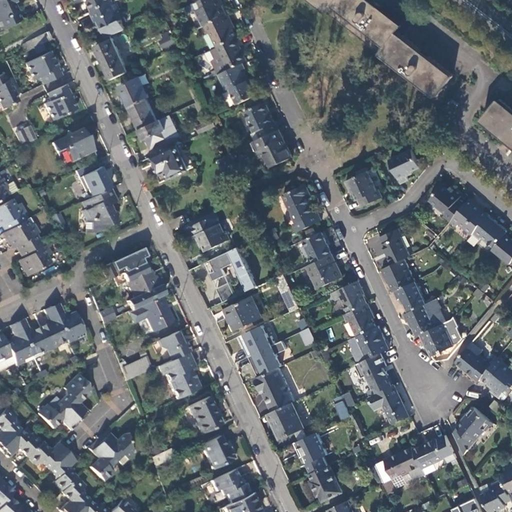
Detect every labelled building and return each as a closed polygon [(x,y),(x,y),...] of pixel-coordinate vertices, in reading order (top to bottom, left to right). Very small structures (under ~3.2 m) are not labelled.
[(15,0),(0,0),(0,26),(1,29),(22,20),(14,3),(16,2),(15,0)] [(86,0),(92,12),(114,1),(113,0),(86,0)] [(197,11),(204,26),(205,26),(229,15),(224,5),(221,4),(219,1),(220,0),(201,0),(200,1),(190,6),(193,13),(197,11)] [(311,0),(438,96),(455,74),(399,31),(402,28),(401,21),(373,0),(311,0)] [(120,10),(116,1),(114,1),(92,12),(97,21),(99,20),(108,37),(126,29),(118,11),(120,10)] [(230,15),(229,15),(205,26),(208,33),(211,32),(218,47),(238,38),(234,30),(236,30),(230,15)] [(156,36),(161,49),(174,44),(168,31),(156,36)] [(37,46),(51,40),(47,32),(34,38),(37,46)] [(240,37),(238,38),(218,47),(213,50),(217,58),(213,60),(219,74),(229,70),(244,63),(248,61),(241,47),(244,45),(240,37)] [(112,79),(128,72),(112,38),(96,46),(112,79)] [(33,76),(55,65),(48,52),(24,64),(28,73),(31,75),(33,76)] [(186,63),(184,60),(180,62),(186,74),(190,72),(186,63)] [(244,63),(229,70),(219,74),(228,91),(231,90),(238,104),(259,95),(254,85),(251,86),(249,81),(250,80),(246,72),(248,71),(244,63)] [(60,76),(55,65),(33,76),(35,77),(38,78),(41,85),(60,76)] [(0,91),(11,87),(4,73),(0,75),(0,91)] [(147,98),(150,97),(140,77),(120,86),(129,107),(147,98)] [(43,84),(46,91),(61,86),(59,79),(43,84)] [(48,115),(57,118),(76,109),(64,85),(46,94),(49,101),(44,104),(48,115)] [(11,87),(0,91),(0,105),(2,109),(18,102),(11,87)] [(158,121),(147,98),(129,107),(140,129),(158,121)] [(511,109),(499,99),(482,120),(510,144),(511,145),(511,109)] [(208,111),(203,100),(196,103),(201,114),(208,111)] [(261,138),(280,130),(277,122),(275,123),(266,102),(245,111),(254,132),(257,131),(261,138)] [(162,119),(158,121),(140,129),(145,140),(147,139),(152,149),(170,140),(166,130),(167,130),(163,122),(169,119),(168,118),(163,120),(162,119)] [(216,127),(212,119),(196,127),(199,135),(216,127)] [(29,143),(35,140),(29,126),(23,130),(29,143)] [(64,148),(70,161),(92,151),(81,129),(50,143),(55,153),(64,148)] [(23,146),(29,143),(23,130),(17,132),(23,146)] [(284,139),(280,130),(261,138),(256,141),(252,143),(259,157),(266,154),(272,167),(292,157),(287,144),(285,145),(283,140),(284,139)] [(256,141),(261,138),(257,131),(254,132),(252,133),(256,141)] [(419,135),(422,141),(430,137),(427,132),(419,135)] [(175,146),(150,158),(158,176),(166,173),(169,179),(186,171),(175,146)] [(390,160),(401,184),(410,180),(407,175),(422,168),(413,149),(390,160)] [(75,171),(88,199),(110,188),(100,167),(98,168),(95,161),(75,171)] [(357,177),(369,172),(367,168),(356,174),(357,177)] [(378,191),(369,172),(357,177),(346,182),(350,190),(352,189),(358,201),(359,200),(362,208),(384,197),(380,190),(378,191)] [(11,182),(5,186),(7,188),(2,191),(5,197),(16,191),(11,182)] [(294,224),(298,231),(322,221),(318,213),(317,214),(309,196),(311,195),(306,185),(284,195),(297,223),(294,224)] [(451,222),(464,206),(458,200),(463,195),(457,189),(453,193),(450,192),(443,186),(431,201),(447,214),(445,216),(451,222)] [(116,201),(110,188),(88,199),(81,202),(84,209),(81,210),(85,219),(85,232),(94,233),(107,227),(107,228),(116,223),(115,219),(114,219),(113,220),(112,218),(114,212),(111,211),(108,205),(116,201)] [(476,205),(470,200),(464,206),(451,222),(457,227),(460,223),(474,234),(475,233),(490,215),(481,208),(477,204),(476,205)] [(24,221),(21,215),(24,214),(19,205),(14,207),(11,201),(0,206),(0,227),(5,225),(8,230),(24,221)] [(50,217),(54,226),(62,222),(58,213),(50,217)] [(185,215),(171,222),(175,230),(189,223),(185,215)] [(497,221),(490,215),(475,233),(481,239),(483,238),(495,248),(507,234),(509,231),(497,221)] [(191,227),(195,235),(197,234),(206,251),(229,240),(225,232),(224,233),(216,216),(191,227)] [(33,225),(29,218),(24,221),(28,228),(33,225)] [(21,251),(38,241),(35,236),(38,234),(33,225),(28,228),(24,221),(8,230),(2,233),(11,249),(18,246),(21,251)] [(406,259),(411,257),(401,237),(403,236),(400,229),(381,238),(384,244),(383,245),(392,265),(406,259)] [(333,255),(322,232),(304,240),(315,263),(333,255)] [(507,234),(495,248),(494,250),(511,264),(511,263),(511,238),(507,234)] [(41,247),(38,241),(21,251),(25,257),(18,261),(28,276),(49,264),(46,257),(50,255),(44,245),(41,247)] [(223,268),(235,263),(249,291),(259,286),(240,247),(213,259),(211,260),(216,271),(211,273),(214,281),(227,275),(223,268)] [(143,264),(147,262),(142,249),(120,259),(125,272),(143,264)] [(315,263),(308,267),(318,289),(345,277),(340,266),(337,268),(335,264),(338,262),(334,254),(333,255),(315,263)] [(120,259),(110,264),(116,276),(125,272),(120,259)] [(417,281),(406,259),(392,265),(383,270),(387,278),(389,278),(395,292),(417,281)] [(116,276),(110,264),(101,268),(106,281),(112,278),(116,276)] [(112,278),(116,287),(119,285),(131,310),(140,306),(160,297),(164,295),(155,276),(153,276),(150,270),(147,272),(143,264),(125,272),(116,276),(112,278)] [(285,274),(276,279),(291,313),(301,308),(286,277),(285,274)] [(360,281),(334,293),(338,301),(342,299),(349,313),(369,304),(365,294),(362,289),(364,288),(360,281)] [(428,304),(417,281),(395,292),(399,300),(403,298),(410,313),(428,304)] [(230,282),(218,288),(224,302),(237,297),(230,282)] [(172,322),(160,297),(140,306),(152,331),(172,322)] [(263,317),(254,297),(228,309),(232,316),(227,319),(233,332),(263,317)] [(410,313),(404,315),(408,323),(412,321),(419,336),(422,334),(447,323),(441,310),(442,309),(437,300),(428,304),(410,313)] [(369,304),(349,313),(345,315),(349,323),(352,321),(359,336),(378,327),(374,319),(376,318),(372,310),(369,304)] [(58,305),(52,308),(67,342),(68,344),(75,341),(75,340),(84,336),(74,314),(64,318),(58,305)] [(52,308),(51,306),(42,310),(48,324),(40,327),(51,351),(59,347),(58,346),(67,342),(52,308)] [(291,313),(289,313),(297,330),(299,329),(307,325),(308,324),(301,308),(291,313)] [(111,309),(98,314),(103,324),(115,318),(111,309)] [(459,325),(455,317),(452,320),(447,323),(422,334),(433,357),(455,346),(459,344),(463,338),(458,327),(459,325)] [(33,359),(51,351),(40,327),(29,332),(22,319),(16,322),(33,359)] [(16,367),(33,359),(16,322),(7,327),(13,340),(5,343),(11,356),(14,364),(16,367)] [(307,325),(299,329),(302,335),(303,335),(308,345),(316,341),(307,325)] [(359,336),(350,340),(354,349),(353,352),(359,364),(368,359),(381,353),(385,351),(390,349),(386,341),(387,341),(385,336),(380,326),(378,327),(359,336)] [(183,345),(177,332),(158,340),(161,349),(167,351),(171,360),(188,353),(184,344),(183,345)] [(5,343),(1,334),(0,333),(0,370),(14,364),(11,356),(5,343)] [(255,352),(261,365),(279,356),(269,334),(240,347),(245,357),(255,352)] [(483,352),(472,343),(456,362),(479,382),(482,379),(492,367),(479,356),(483,352)] [(320,348),(313,352),(316,358),(323,355),(322,354),(320,348)] [(188,353),(171,360),(157,367),(162,377),(166,375),(169,382),(192,372),(191,370),(195,368),(188,353)] [(359,364),(356,365),(363,378),(367,376),(376,394),(394,386),(387,371),(385,368),(388,366),(381,353),(368,359),(359,364)] [(507,358),(502,354),(498,359),(503,363),(507,358)] [(147,357),(141,359),(125,366),(121,368),(126,381),(151,369),(147,357)] [(498,359),(492,367),(482,379),(489,385),(490,384),(494,387),(490,391),(499,398),(505,392),(509,396),(511,391),(511,370),(503,363),(498,359)] [(295,402),(279,367),(255,379),(262,393),(264,392),(266,396),(266,398),(273,412),(293,403),(295,402)] [(198,390),(192,372),(169,382),(175,400),(198,390)] [(79,422),(88,414),(77,404),(88,393),(84,384),(77,376),(62,390),(65,392),(64,396),(59,402),(79,422)] [(395,385),(394,386),(376,394),(370,397),(376,410),(386,406),(393,421),(395,424),(410,417),(400,396),(395,385)] [(15,397),(19,392),(14,387),(10,392),(15,397)] [(505,392),(499,398),(503,402),(509,396),(505,392)] [(197,437),(224,424),(211,396),(184,409),(197,437)] [(351,416),(344,401),(338,405),(345,420),(351,416)] [(79,422),(59,402),(52,408),(48,408),(46,405),(36,414),(51,429),(60,421),(70,431),(79,422)] [(273,412),(271,413),(283,438),(305,427),(293,403),(273,412)] [(15,417),(6,407),(2,411),(0,413),(0,447),(18,431),(13,426),(12,420),(15,417)] [(453,434),(464,456),(492,423),(474,408),(458,427),(459,427),(453,434)] [(23,436),(18,431),(0,447),(0,450),(8,458),(17,449),(26,458),(41,443),(32,434),(29,437),(23,436)] [(115,442),(105,432),(97,440),(116,460),(121,465),(126,460),(132,455),(126,434),(120,436),(115,442)] [(318,432),(295,443),(301,456),(304,454),(312,471),(310,473),(311,475),(329,467),(324,458),(329,455),(318,432)] [(437,439),(414,450),(423,469),(446,458),(448,463),(457,459),(446,436),(438,440),(437,439)] [(200,446),(211,470),(234,459),(229,448),(226,449),(220,437),(200,446)] [(107,469),(116,460),(97,440),(87,449),(96,459),(88,468),(103,483),(112,474),(107,469)] [(69,450),(60,441),(49,452),(41,443),(26,458),(34,467),(37,464),(43,464),(48,470),(69,450)] [(414,450),(413,448),(375,466),(383,484),(393,480),(397,488),(426,475),(423,469),(414,450)] [(69,450),(48,470),(54,476),(54,480),(51,484),(59,493),(74,478),(65,469),(77,459),(69,450)] [(152,455),(155,465),(175,459),(172,450),(152,455)] [(343,492),(330,466),(329,467),(311,475),(314,481),(312,482),(319,496),(321,495),(324,501),(343,492)] [(242,485),(234,469),(209,481),(214,492),(217,490),(220,496),(223,495),(228,505),(251,494),(246,483),(242,485)] [(511,470),(501,476),(502,480),(509,493),(511,491),(511,470)] [(74,478),(59,493),(68,502),(59,511),(74,511),(87,500),(82,495),(81,490),(84,488),(74,478)] [(465,478),(457,482),(460,489),(468,485),(465,478)] [(393,480),(383,484),(388,494),(398,489),(397,488),(393,480)] [(482,495),(489,511),(495,511),(507,507),(505,504),(511,500),(509,493),(502,480),(489,486),(491,490),(483,494),(482,495)] [(0,497),(5,502),(9,498),(13,493),(4,485),(2,487),(0,485),(0,497)] [(491,490),(489,486),(489,485),(480,489),(483,494),(491,490)] [(253,493),(251,494),(228,505),(223,508),(224,511),(258,511),(255,504),(257,503),(253,493)] [(9,498),(5,502),(15,511),(28,511),(24,508),(21,511),(15,506),(17,504),(9,498)] [(103,511),(106,509),(101,504),(98,506),(94,506),(87,500),(74,511),(103,511)] [(132,511),(120,500),(109,511),(132,511)] [(0,507),(0,511),(15,511),(5,502),(0,507)] [(354,511),(350,502),(333,510),(333,511),(354,511)]
